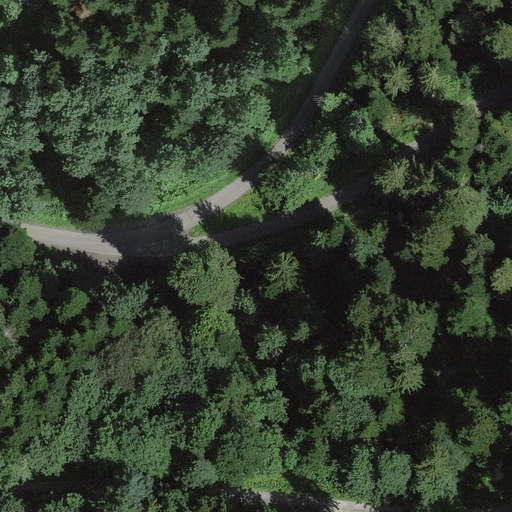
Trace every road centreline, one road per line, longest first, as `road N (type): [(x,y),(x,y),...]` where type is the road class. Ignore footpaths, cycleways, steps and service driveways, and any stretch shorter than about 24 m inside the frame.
road 1 (track): [(0,493),(161,487),(391,511)]
road 2 (track): [(150,248),(278,152),(368,0)]
road 3 (track): [(320,207),(511,87)]
road 4 (track): [(150,248),(232,237),(320,207)]
road 5 (track): [(0,226),(150,248)]
